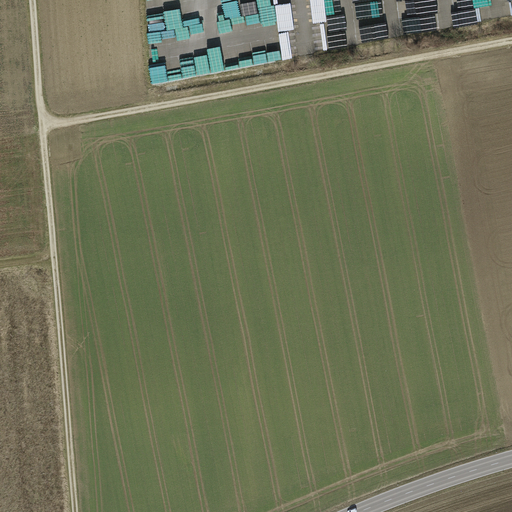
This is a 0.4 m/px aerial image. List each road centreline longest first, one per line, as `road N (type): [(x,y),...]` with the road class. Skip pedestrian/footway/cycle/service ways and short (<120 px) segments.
road 1 (track): [(33,0),(75,511)]
road 2 (track): [(43,123),(511,40)]
road 3 (primary): [(511,459),(360,511)]
